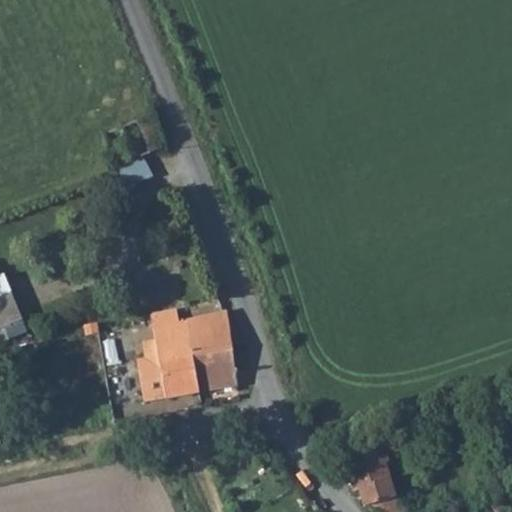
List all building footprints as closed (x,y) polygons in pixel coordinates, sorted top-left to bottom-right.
[(147,113),(104,130),(117,162),(160,145),(147,113)] [(121,166),(128,183),(153,173),(146,156),(121,166)] [(6,271),(0,273),(0,342),(30,330),(6,271)] [(147,312),(149,318),(173,313),(172,308),(147,312)] [(190,358),(228,351),(221,312),(182,319),(186,343),(190,358)] [(173,313),(149,318),(150,325),(174,321),(173,313)] [(144,401),(196,391),(190,358),(186,343),(182,319),(174,321),(150,325),(153,340),(155,355),(142,357),(136,358),(144,401)] [(140,342),(142,357),(155,355),(153,340),(140,342)] [(190,358),(196,391),(235,385),(228,351),(190,358)] [(377,440),(344,450),(360,497),(365,495),(369,507),(380,504),(397,499),(377,440)] [(511,505),(504,498),(494,506),(498,511),(507,511),(511,509),(509,507),(511,505)] [(380,504),(382,511),(402,511),(397,499),(380,504)]
